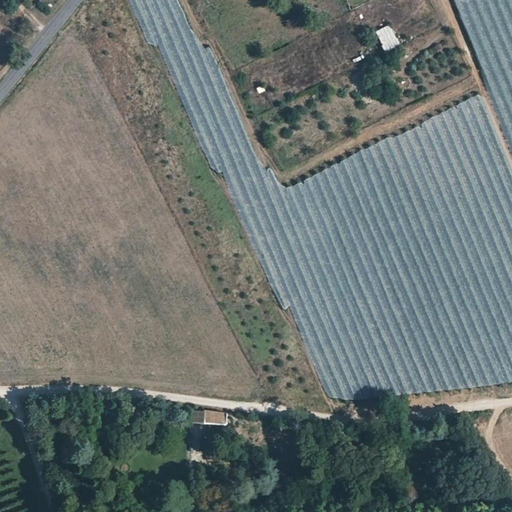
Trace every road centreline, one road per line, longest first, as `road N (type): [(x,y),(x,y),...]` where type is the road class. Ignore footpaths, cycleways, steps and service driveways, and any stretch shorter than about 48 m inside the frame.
road 1 (unclassified): [(0,389),(153,392),(358,421),(511,405)]
road 2 (track): [(439,0),(508,150)]
